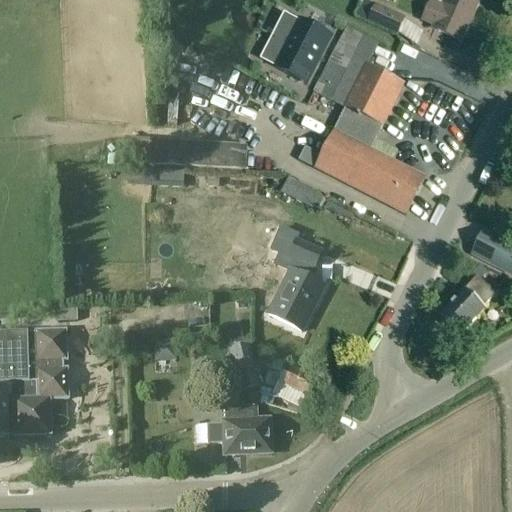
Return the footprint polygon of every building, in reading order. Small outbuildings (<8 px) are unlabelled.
[(479,0),(478,0),(445,0),(442,7),(431,2),(422,22),(433,27),(432,30),(460,43),(479,0)] [(367,22),(398,36),(406,18),(375,5),(367,22)] [(285,16),(273,38),(319,62),(331,38),(300,21),(299,23),(285,16)] [(313,94),(345,110),(367,67),(378,46),(346,30),(313,94)] [(273,38),(262,60),(276,68),(275,69),(307,86),(319,62),(273,38)] [(404,86),(367,67),(345,110),(321,157),(305,149),(298,162),(405,217),(424,179),(392,163),(397,152),(375,141),(404,86)] [(319,195),(288,179),(280,194),(311,210),(314,205),(321,209),(326,199),(318,195),(319,195)] [(472,253),(511,274),(511,272),(511,247),(483,232),(472,253)] [(295,242),(288,259),(299,264),(293,274),(289,272),(288,273),(290,274),(269,316),(267,315),(266,316),(301,334),(302,333),(299,332),(321,290),(323,291),(324,290),(303,280),(309,268),(313,270),(321,253),(295,242)] [(465,289),(440,316),(461,336),(484,311),(482,309),(495,295),(477,278),(466,290),(465,289)] [(57,312),(57,324),(75,323),(75,311),(57,312)] [(14,427),(15,438),(49,437),(48,402),(67,402),(66,371),(59,371),(58,364),(66,363),(65,333),(35,334),(35,336),(26,336),(26,334),(0,335),(0,440),(9,440),(8,427),(14,427)] [(155,356),(175,355),(174,341),(154,342),(155,356)] [(248,349),(229,354),(239,394),(258,389),(248,349)] [(262,370),(280,375),(283,363),(265,359),(262,370)] [(305,397),(313,382),(290,371),(283,386),(305,397)] [(225,423),(222,424),(222,428),(217,428),(218,445),(223,445),(223,458),(241,457),(240,455),(268,454),(267,433),(269,433),(269,421),(256,422),(256,409),(224,411),(225,423)]
